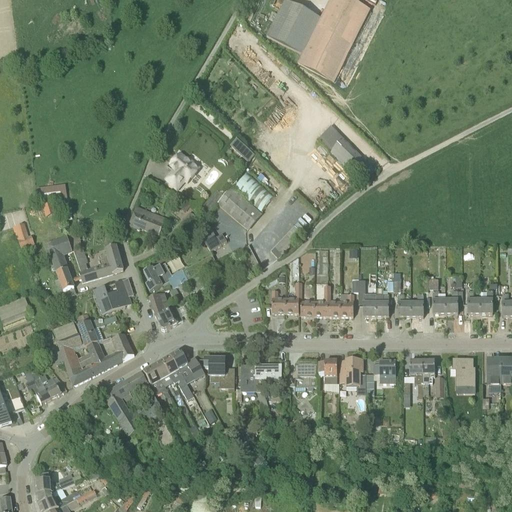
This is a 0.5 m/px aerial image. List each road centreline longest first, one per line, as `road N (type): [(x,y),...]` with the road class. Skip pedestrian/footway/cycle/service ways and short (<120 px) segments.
road 1 (residential): [(197,338),(206,314),(290,259),(357,193),(511,109)]
road 2 (residential): [(511,344),(197,338)]
road 3 (residential): [(31,447),(95,387),(157,351)]
road 4 (residential): [(157,351),(124,227)]
